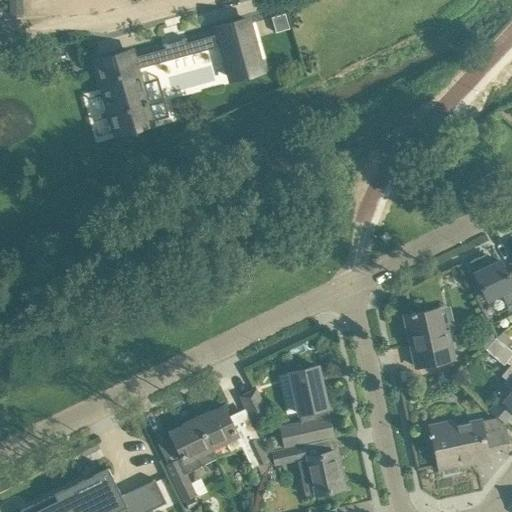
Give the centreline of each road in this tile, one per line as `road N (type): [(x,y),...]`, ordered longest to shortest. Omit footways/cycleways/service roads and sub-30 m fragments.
road 1 (residential): [(0,452),(338,285)]
road 2 (residential): [(400,511),(355,306),(338,285)]
road 3 (residential): [(338,285),(354,242),(405,257),(511,201)]
road 4 (unclassified): [(68,28),(129,21),(198,0)]
